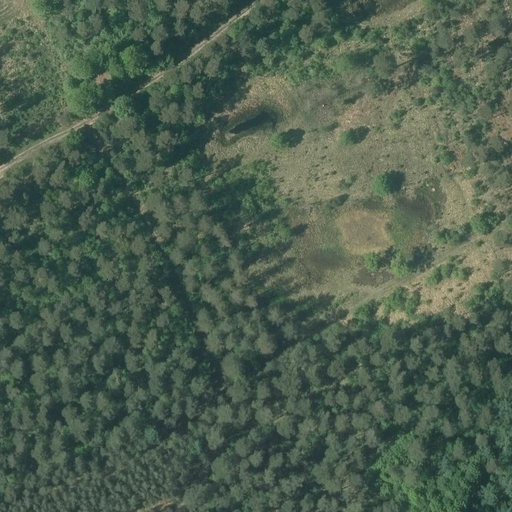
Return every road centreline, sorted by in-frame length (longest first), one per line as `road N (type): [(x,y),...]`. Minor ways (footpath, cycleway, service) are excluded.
road 1 (track): [(0,169),(164,68),(253,0)]
road 2 (track): [(511,218),(324,329)]
